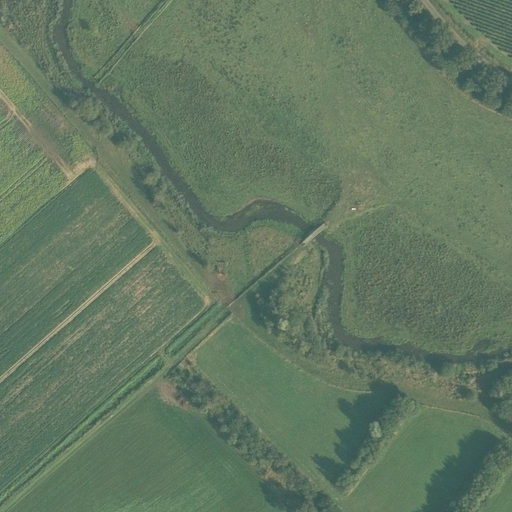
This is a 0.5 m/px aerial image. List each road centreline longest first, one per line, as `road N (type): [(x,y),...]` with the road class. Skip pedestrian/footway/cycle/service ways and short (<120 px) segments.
road 1 (track): [(0,511),(168,363)]
road 2 (track): [(319,511),(168,363)]
road 3 (track): [(231,307),(329,220)]
